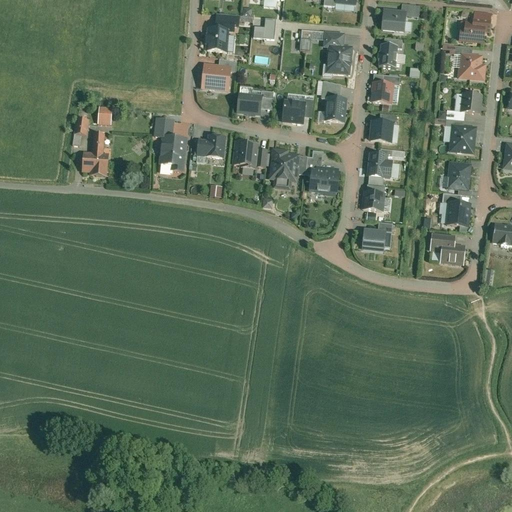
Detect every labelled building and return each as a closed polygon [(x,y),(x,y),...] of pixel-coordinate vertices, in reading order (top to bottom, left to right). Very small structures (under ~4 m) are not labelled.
[(401,6),(401,12),(405,13),(404,16),(417,18),(418,8),(401,6)] [(382,10),(380,31),(403,33),(404,16),(405,13),(401,12),(382,10)] [(473,13),(472,24),(489,25),(490,15),(473,13)] [(214,15),(213,29),(227,30),(227,32),(233,32),(234,27),(238,27),(238,17),(214,15)] [(251,29),(251,40),(272,40),(272,21),(262,21),(262,29),(251,29)] [(461,32),(458,32),(457,42),(482,45),(484,33),(488,34),(489,25),(472,24),(463,23),(461,32)] [(206,29),(204,52),(225,53),(227,32),(227,30),(213,29),(206,29)] [(327,48),(342,49),(343,35),(324,34),(323,47),(327,48)] [(384,40),(383,48),(397,50),(400,50),(401,42),(384,40)] [(327,48),(325,73),(348,75),(350,49),(342,49),(327,48)] [(395,69),(397,50),(383,48),(379,48),(377,67),(395,69)] [(460,56),(471,57),(472,50),(454,48),(454,55),(460,56)] [(460,56),(457,79),(483,82),(485,67),(481,67),(482,58),(471,57),(460,56)] [(218,61),(217,67),(229,68),(228,72),(235,73),(236,64),(218,61)] [(203,65),(200,90),(226,92),(228,72),(229,68),(217,67),(203,65)] [(373,76),(372,84),(392,85),(399,86),(399,78),(373,76)] [(326,99),(338,100),(340,87),(322,83),(320,98),(326,99)] [(372,84),(370,103),(390,105),(392,85),(372,84)] [(261,97),(260,100),(273,101),(274,93),(261,92),(261,97)] [(260,100),(261,97),(238,95),(236,114),(259,117),(260,100)] [(461,95),(460,113),(464,113),(481,115),(482,97),(461,95)] [(326,99),(324,122),(343,123),(345,100),(338,100),(326,99)] [(304,104),(302,117),(310,118),(312,101),(304,100),(304,104)] [(304,104),(283,102),(280,123),(301,126),(302,117),(304,104)] [(99,108),(97,125),(109,126),(111,109),(99,108)] [(447,111),(446,120),(464,122),(464,113),(460,113),(447,111)] [(380,115),(379,123),(392,124),(396,124),(397,117),(380,115)] [(88,121),(76,120),(74,136),(87,137),(88,121)] [(160,137),(170,138),(171,121),(155,120),(154,137),(160,137)] [(446,120),(445,127),(451,128),(463,129),(464,122),(446,120)] [(371,122),(369,142),(390,145),(392,124),(379,123),(371,122)] [(463,129),(451,128),(449,153),(473,155),(476,130),(463,129)] [(82,154),(81,173),(88,174),(87,177),(106,179),(107,156),(102,155),(104,136),(92,135),(90,154),(82,154)] [(224,138),(207,136),(207,141),(197,140),(195,157),(222,159),(224,138)] [(170,138),(160,137),(158,166),(160,166),(159,175),(170,176),(170,172),(183,173),(186,139),(170,138)] [(234,142),(232,166),(239,167),(239,169),(254,170),(254,168),(256,150),(256,145),(242,144),(242,143),(234,142)] [(511,148),(505,147),(502,170),(511,171),(511,148)] [(266,151),(256,150),(254,168),(264,169),(266,151)] [(288,151),(271,150),(268,180),(274,180),(274,187),(288,188),(289,183),(295,183),(296,176),(298,157),(298,156),(288,155),(288,151)] [(312,158),(306,158),(304,176),(310,177),(311,170),(321,170),(322,153),(312,152),(312,158)] [(385,179),(387,158),(379,157),(368,156),(365,177),(385,179)] [(298,157),(296,176),(304,176),(306,158),(298,157)] [(469,165),(449,164),(447,190),(458,191),(467,191),(469,165)] [(336,172),(321,170),(311,170),(310,177),(309,194),(334,196),(336,172)] [(367,187),(366,194),(383,196),(383,188),(367,187)] [(220,200),(220,189),(208,189),(207,200),(220,200)] [(363,194),(361,212),(381,214),(383,196),(366,194),(363,194)] [(457,197),(443,196),(442,204),(448,205),(459,206),(460,198),(457,197)] [(459,206),(448,205),(446,230),(465,231),(466,207),(459,206)] [(378,226),(377,233),(384,234),(382,250),(389,251),(391,227),(378,226)] [(511,229),(494,227),(491,245),(499,246),(499,247),(508,248),(508,247),(511,247),(511,229)] [(363,232),(361,252),(382,254),(382,250),(384,234),(377,233),(363,232)] [(440,247),(453,248),(453,238),(431,236),(430,253),(440,254),(440,247)] [(439,266),(461,268),(463,249),(453,248),(440,247),(440,254),(439,266)] [(482,287),(491,288),(494,272),(484,271),(482,287)]
